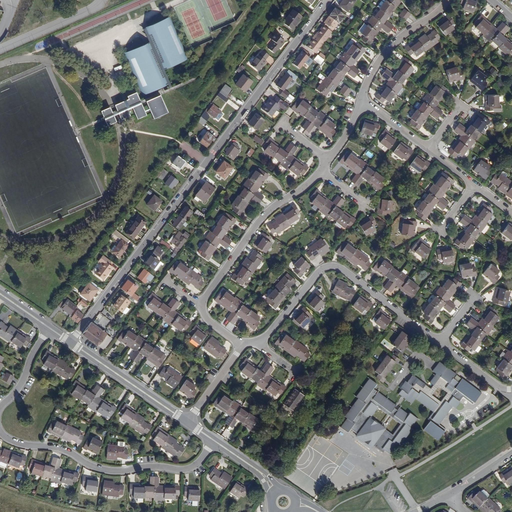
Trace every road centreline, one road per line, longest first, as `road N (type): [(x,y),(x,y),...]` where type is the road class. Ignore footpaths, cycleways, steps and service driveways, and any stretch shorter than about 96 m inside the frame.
road 1 (residential): [(333,0),(71,343)]
road 2 (residential): [(255,342),(323,272),(338,268),(437,344)]
road 3 (residential): [(212,440),(189,467),(107,470),(0,433)]
road 4 (residential): [(325,170),(266,211),(201,301)]
road 5 (tertiary): [(71,343),(187,422)]
road 6 (residential): [(446,0),(384,54),(363,100)]
